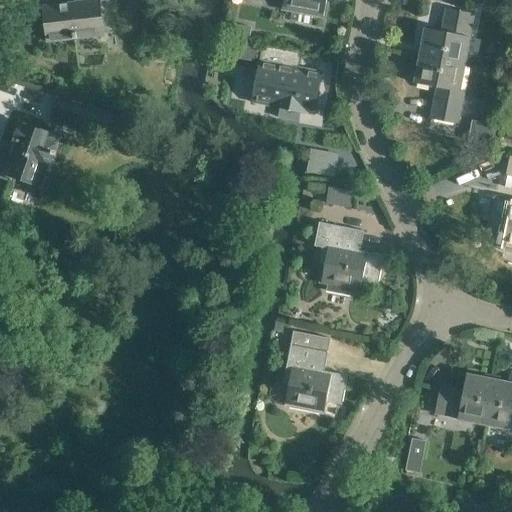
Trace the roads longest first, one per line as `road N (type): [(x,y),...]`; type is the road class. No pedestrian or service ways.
road 1 (residential): [(448,310),(358,93),(373,0)]
road 2 (residential): [(324,511),(425,332),(448,310)]
